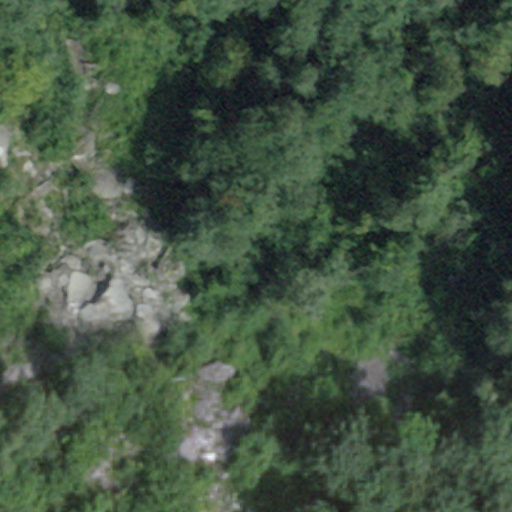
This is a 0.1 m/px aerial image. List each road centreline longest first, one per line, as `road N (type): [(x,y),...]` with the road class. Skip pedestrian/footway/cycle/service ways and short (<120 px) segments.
road 1 (track): [(61,0),(137,213),(160,248),(155,299)]
road 2 (track): [(236,511),(155,299)]
road 3 (track): [(155,299),(136,301),(91,276),(0,174)]
